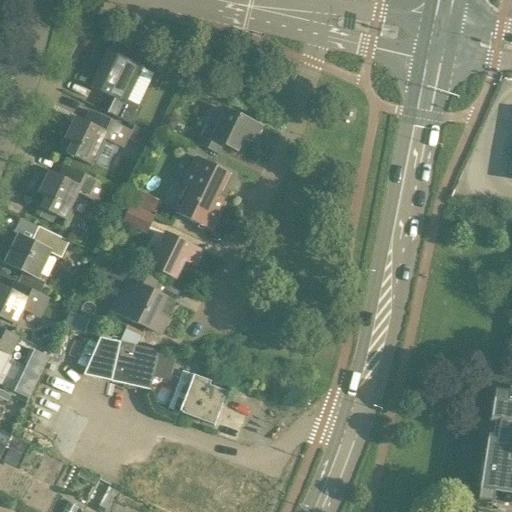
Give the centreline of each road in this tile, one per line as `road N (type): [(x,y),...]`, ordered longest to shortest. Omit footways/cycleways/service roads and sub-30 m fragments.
road 1 (primary): [(312,511),(354,400),(433,33)]
road 2 (residential): [(192,342),(294,127),(314,15)]
road 3 (residential): [(5,136),(34,60),(45,0)]
road 4 (residential): [(433,33),(314,15)]
